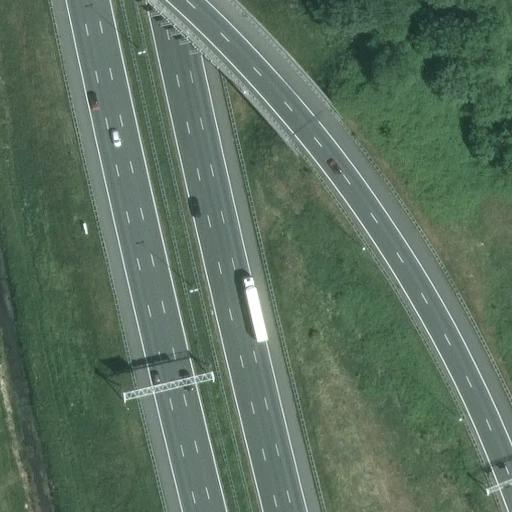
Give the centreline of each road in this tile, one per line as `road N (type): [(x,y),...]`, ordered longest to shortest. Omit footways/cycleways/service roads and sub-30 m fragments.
road 1 (motorway): [(511,495),(448,351),(389,245),(301,127),(176,0)]
road 2 (motorway): [(280,511),(163,0)]
road 3 (motorway): [(82,0),(198,511)]
